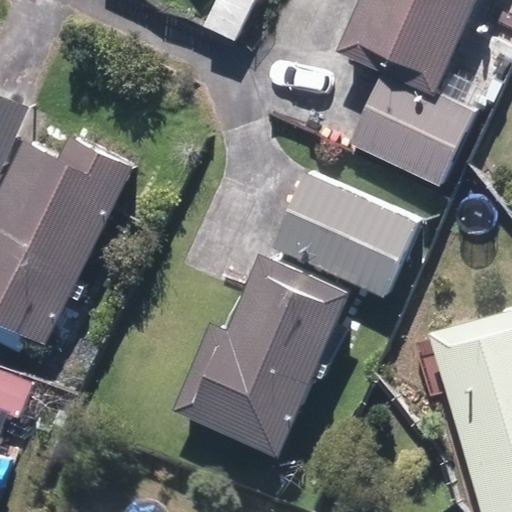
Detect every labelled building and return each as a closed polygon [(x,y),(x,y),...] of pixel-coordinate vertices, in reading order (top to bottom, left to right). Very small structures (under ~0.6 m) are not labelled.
[(240,40),(258,0),(213,0),(203,22),(240,40)] [(448,75),(477,0),(381,0),(368,37),(405,51),(373,133),(455,164),(484,89),(448,75)] [(32,106),(0,90),(0,167),(3,169),(32,106)] [(0,288),(61,319),(136,171),(53,129),(0,234),(0,288)] [(324,166),(299,226),(396,266),(420,206),(324,166)] [(304,434),(362,282),(270,247),(213,400),(304,434)] [(511,511),(511,313),(431,337),(482,511),(511,511)]
